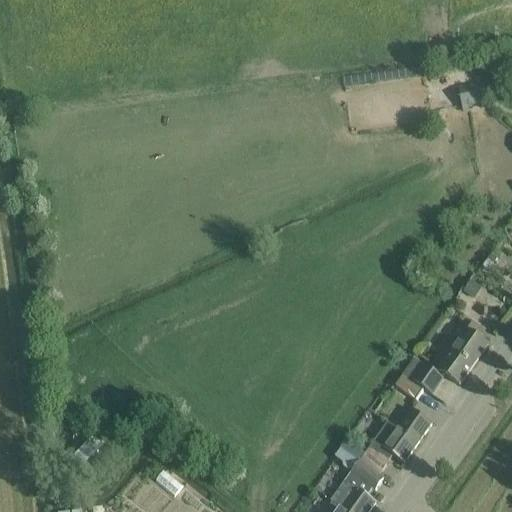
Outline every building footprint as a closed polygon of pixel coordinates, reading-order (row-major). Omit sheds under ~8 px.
[(485,85),(459,89),(464,114),(470,113),(469,107),(481,105),(482,111),(489,109),(486,99),(502,96),(505,95),(511,84),(511,52),(509,51),(507,54),(504,58),(475,64),(478,76),(485,75),(492,74),(486,83),(485,85)] [(493,254),(482,267),(488,272),(499,259),(493,254)] [(473,282),(465,292),(475,300),(483,290),(473,282)] [(440,373),(443,375),(460,387),(488,347),(471,335),(475,329),(466,322),(457,335),(463,339),(440,373)] [(404,374),(413,381),(433,395),(445,378),(425,364),(424,366),(415,360),(404,374)] [(397,386),(416,400),(423,390),(404,377),(397,386)] [(398,432),(418,446),(432,426),(413,412),(398,432)] [(418,446),(398,432),(388,425),(361,464),(374,473),(379,477),(393,458),(404,466),(418,446)] [(340,461),(341,461),(350,467),(354,461),(345,454),(340,461)] [(95,457),(85,467),(95,476),(105,466),(95,457)] [(384,481),(379,477),(374,473),(361,464),(333,504),(344,511),(370,511),(376,504),(362,495),(368,487),(376,492),(384,481)] [(164,472),(156,482),(174,498),(183,488),(164,472)]
